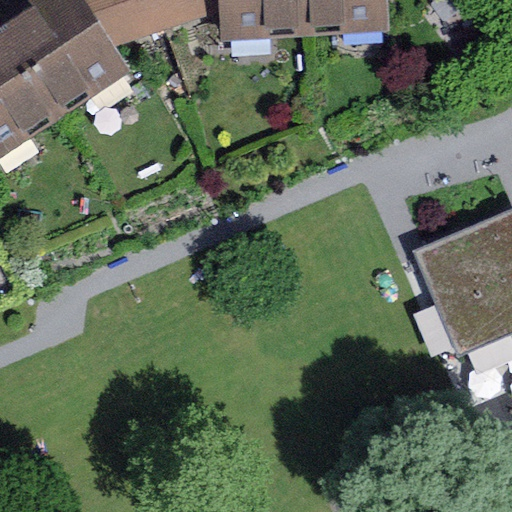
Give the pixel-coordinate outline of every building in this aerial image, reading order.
[(59,111),(122,70),(106,45),(75,0),(47,0),(4,29),(59,111)] [(225,0),(75,0),(106,45),(226,10),(225,0)] [(227,32),(304,28),(302,0),(225,0),(226,10),(227,32)] [(302,0),(304,28),(382,23),(380,0),(302,0)] [(0,150),(59,111),(4,29),(0,31),(0,150)] [(511,328),(511,228),(509,220),(420,258),(459,351),(511,328)]
